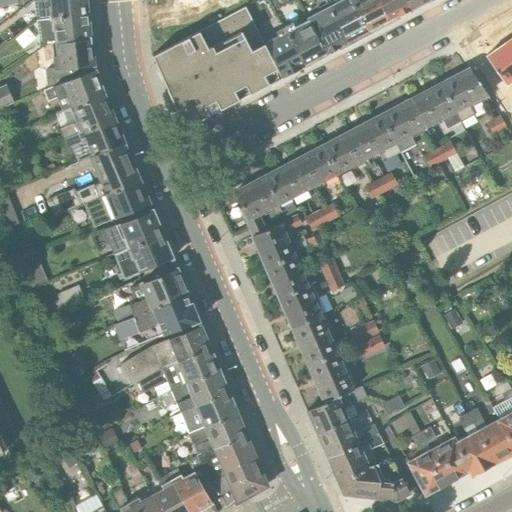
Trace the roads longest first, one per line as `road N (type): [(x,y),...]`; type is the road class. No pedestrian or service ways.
road 1 (residential): [(162,170),(491,0)]
road 2 (residential): [(309,489),(261,404),(162,170)]
road 3 (residential): [(162,170),(125,69),(117,0)]
